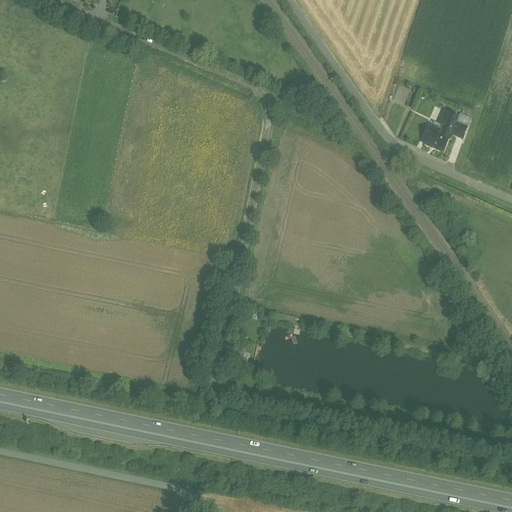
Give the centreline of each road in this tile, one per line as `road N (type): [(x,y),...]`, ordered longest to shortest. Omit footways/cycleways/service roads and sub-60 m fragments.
road 1 (trunk): [(511,502),(0,395)]
road 2 (track): [(248,351),(225,348),(272,128),(263,91),(105,21)]
road 3 (unclassified): [(290,0),(394,148),(511,200)]
road 4 (unclassified): [(0,452),(155,484),(205,511)]
